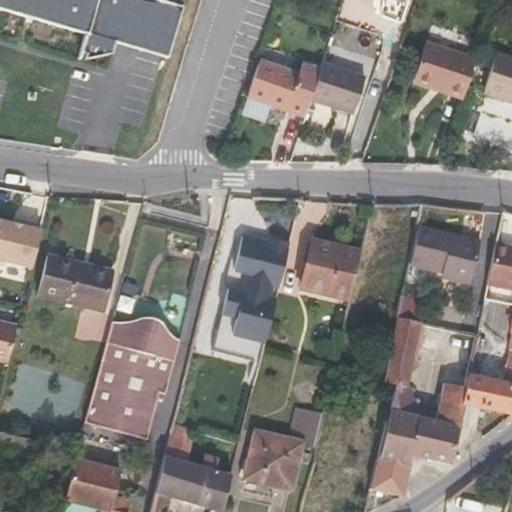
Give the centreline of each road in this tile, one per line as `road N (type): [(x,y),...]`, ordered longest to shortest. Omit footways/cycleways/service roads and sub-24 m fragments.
road 1 (residential): [(511,196),(451,185),(91,175),(0,162)]
road 2 (residential): [(511,435),(404,511)]
